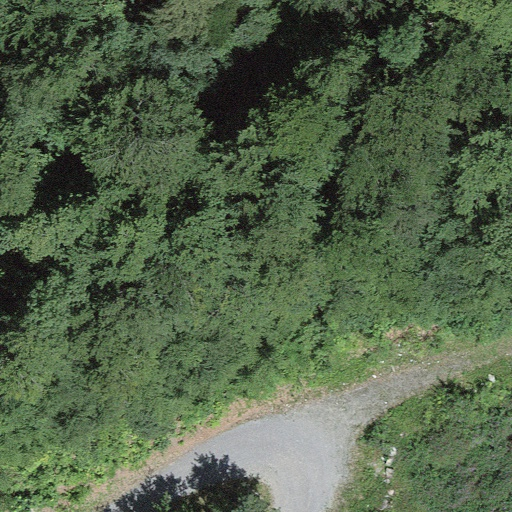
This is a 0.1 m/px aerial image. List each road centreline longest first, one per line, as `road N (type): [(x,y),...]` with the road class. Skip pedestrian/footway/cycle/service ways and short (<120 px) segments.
road 1 (track): [(313,511),(395,426),(398,380),(360,353),(264,363),(176,391),(0,489)]
road 2 (track): [(511,327),(398,380)]
